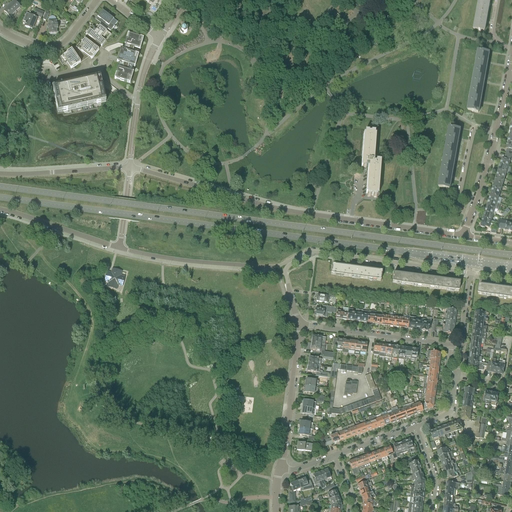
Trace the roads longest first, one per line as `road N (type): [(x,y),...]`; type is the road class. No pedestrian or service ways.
road 1 (primary): [(511,254),(0,187)]
road 2 (primary): [(0,197),(481,263)]
road 3 (unclassified): [(463,235),(287,211),(130,167)]
road 4 (residential): [(463,235),(511,49)]
road 5 (unclassified): [(119,248),(260,266),(298,258)]
road 6 (unclassified): [(298,258),(318,252),(470,274)]
road 7 (unclassified): [(460,349),(299,324)]
road 8 (unclassified): [(280,470),(299,324)]
road 9 (residential): [(130,167),(137,98),(159,39)]
road 10 (unclassified): [(130,167),(0,172)]
road 11 (unclassified): [(0,209),(119,248)]
